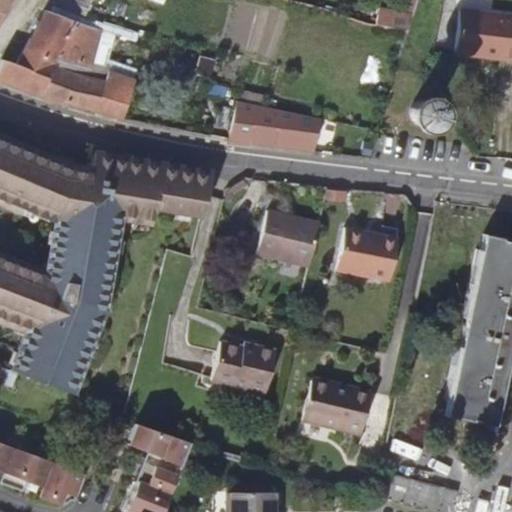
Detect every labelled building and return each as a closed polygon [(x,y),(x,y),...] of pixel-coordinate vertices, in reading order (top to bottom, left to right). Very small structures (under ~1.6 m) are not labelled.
[(0,0),(0,14),(3,16),(13,0),(0,0)] [(58,0),(54,7),(78,17),(85,0),(58,0)] [(45,10),(23,49),(52,61),(59,63),(134,80),(107,70),(109,61),(116,35),(77,22),(51,13),(45,10)] [(481,54),(481,58),(511,61),(511,17),(459,11),(454,50),(481,54)] [(97,111),(122,119),(134,80),(59,63),(52,61),(23,49),(14,65),(2,60),(0,65),(0,82),(27,93),(66,108),(68,105),(95,114),(97,111)] [(138,70),(109,61),(107,70),(134,80),(138,70)] [(228,141),(314,152),(320,127),(326,127),(327,120),(237,101),(228,141)] [(430,107),(427,104),(424,102),(420,102),(416,103),(413,106),(411,109),(411,113),(412,116),(414,120),(417,122),(421,123),(424,122),(428,120),(430,117),(431,114),(431,110),(430,107)] [(16,374),(69,395),(98,310),(117,216),(126,217),(125,221),(147,225),(150,209),(199,218),(206,188),(208,175),(207,175),(173,166),(127,155),(92,145),(87,161),(72,157),(69,157),(54,152),(54,150),(0,130),(0,205),(13,211),(16,205),(29,210),(30,208),(48,216),(48,214),(58,218),(45,248),(42,278),(23,270),(24,266),(0,255),(0,325),(12,330),(14,326),(23,330),(14,352),(18,353),(11,373),(12,373),(16,374)] [(306,264),(315,226),(287,220),(288,216),(265,211),(256,252),(306,264)] [(315,226),(316,223),(288,216),(287,220),(315,226)] [(370,238),(369,234),(343,228),(334,268),(388,279),(395,243),(370,238)] [(396,239),(369,234),(370,238),(395,243),(396,239)] [(492,425),(511,333),(511,241),(482,235),(443,414),(492,425)] [(273,351),(257,347),(255,352),(242,348),(219,344),(210,380),(263,392),(273,351)] [(0,383),(7,386),(12,373),(11,373),(0,368),(0,383)] [(16,374),(12,373),(7,386),(10,388),(16,374)] [(309,376),(309,381),(346,389),(347,384),(309,376)] [(370,389),(347,384),(346,389),(309,381),(300,419),(360,433),(370,389)] [(161,511),(178,467),(186,443),(123,423),(116,444),(136,450),(144,453),(142,459),(134,456),(127,481),(130,482),(121,510),(123,511),(127,511),(161,511)] [(36,500),(54,507),(56,507),(58,507),(60,506),(62,505),(64,504),(66,505),(78,478),(0,445),(0,466),(3,468),(0,477),(0,485),(20,493),(26,478),(42,484),(36,500)] [(136,450),(134,456),(142,459),(144,453),(136,450)] [(403,505),(431,511),(451,511),(456,492),(383,473),(377,497),(403,505)] [(230,511),(271,511),(271,494),(231,493),(230,511)]
